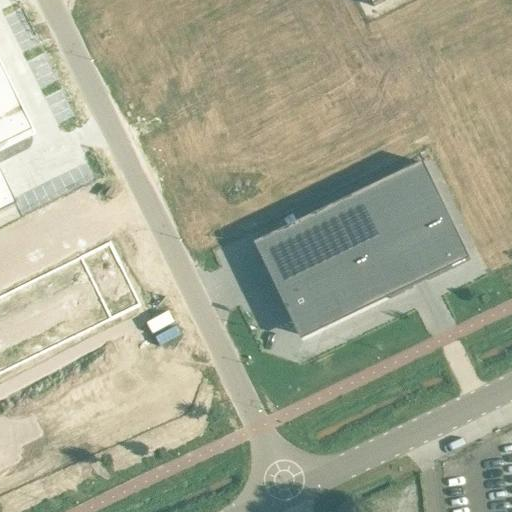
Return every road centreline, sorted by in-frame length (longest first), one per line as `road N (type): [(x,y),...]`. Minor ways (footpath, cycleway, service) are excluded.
road 1 (unclassified): [(288,492),(48,0)]
road 2 (unclassified): [(288,492),(511,384)]
